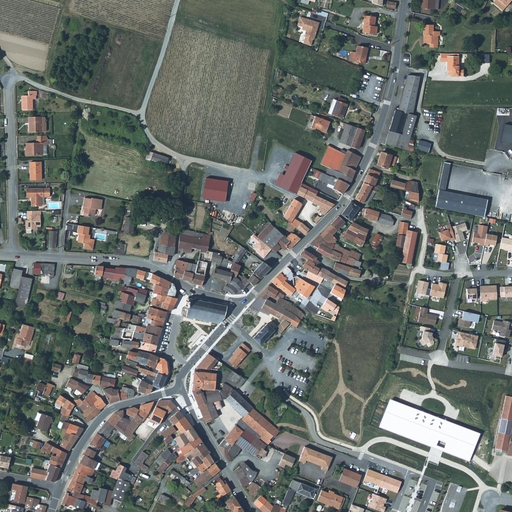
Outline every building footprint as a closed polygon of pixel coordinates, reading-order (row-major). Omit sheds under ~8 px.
[(511,0),(511,1),(511,0),(494,0),(492,3),(502,11),(511,0)] [(376,17),(365,15),(362,32),(376,34),(377,29),(374,28),(376,17)] [(319,22),(300,17),(297,25),(302,26),(301,29),(306,30),(304,36),(305,37),(303,43),(311,45),(312,39),(314,39),(315,36),(314,36),(315,30),(316,31),(319,22)] [(424,35),(424,43),(429,43),(430,35),(433,29),(433,24),(423,24),(423,34),(424,35)] [(430,35),(429,43),(429,46),(437,46),(437,35),(439,35),(439,30),(433,30),(433,29),(430,35)] [(355,51),(350,50),(348,59),(364,63),(367,47),(357,45),(355,51)] [(463,75),(463,69),(458,69),(459,56),(450,55),(450,53),(446,52),(445,61),(447,61),(447,70),(450,70),(450,75),(463,75)] [(417,116),(417,114),(413,113),(420,75),(408,74),(399,107),(396,106),(396,109),(408,112),(417,116)] [(22,108),(32,108),(32,98),(36,98),(36,90),(28,90),(28,94),(22,94),(22,108)] [(328,112),(342,117),(347,103),(333,98),(328,112)] [(396,109),(390,129),(389,131),(411,136),(417,116),(408,112),(396,109)] [(312,127),(326,133),(331,121),(316,115),(312,127)] [(29,125),(28,125),(28,131),(45,131),(46,129),(46,123),(45,121),(42,121),(42,116),(29,116),(29,125)] [(359,148),(366,130),(347,123),(340,140),(359,148)] [(411,136),(389,131),(386,143),(407,149),(411,136)] [(27,148),(27,154),(42,153),(42,144),(48,144),(48,138),(37,139),(37,142),(25,143),(26,148),(27,148)] [(419,141),(417,149),(429,152),(431,144),(419,141)] [(329,167),(353,178),(357,170),(356,169),(362,156),(348,150),(347,153),(329,144),(321,163),(329,167)] [(382,151),(377,164),(388,167),(392,154),(382,151)] [(154,152),(151,161),(167,166),(169,157),(154,152)] [(30,179),(42,179),(41,161),(30,161),(30,179)] [(444,191),(450,163),(444,162),(438,190),(444,191)] [(310,174),(319,178),(322,171),(318,169),(313,167),(310,174)] [(353,178),(329,167),(326,173),(337,178),(350,184),(353,178)] [(379,187),(380,188),(382,185),(376,182),(381,171),(371,167),(364,181),(379,187)] [(326,173),(322,171),(319,178),(319,179),(328,183),(334,185),(337,178),(326,173)] [(288,178),(287,179),(284,186),(297,193),(301,186),(301,184),(288,178)] [(350,184),(337,178),(334,185),(328,183),(327,186),(343,193),(350,184)] [(391,185),(404,188),(406,182),(394,178),(393,178),(391,185)] [(412,179),(406,182),(404,188),(410,190),(419,192),(418,183),(418,181),(412,179)] [(379,187),(364,181),(361,188),(369,192),(371,188),(377,190),(379,187)] [(316,195),(316,193),(301,186),(297,193),(320,205),(319,207),(327,212),(335,204),(316,195)] [(42,205),(42,196),(44,196),(50,196),(50,187),(27,188),(27,196),(32,196),(32,205),(42,205)] [(369,192),(361,188),(356,197),(364,201),(369,192)] [(420,200),(419,192),(410,190),(408,197),(411,198),(411,199),(417,201),(417,200),(420,200)] [(444,191),(438,190),(435,207),(484,217),(487,200),(444,191)] [(84,214),(89,215),(90,213),(95,214),(96,208),(99,208),(99,204),(102,205),(103,199),(92,197),(92,198),(85,196),(83,206),(85,206),(84,214)] [(310,228),(307,226),(300,220),(295,217),(303,203),(294,198),(286,211),(282,209),(282,210),(279,208),(278,210),(280,212),(276,217),(279,220),(276,224),(278,226),(281,223),(284,226),(282,228),(284,229),(285,227),(290,231),(293,229),(297,232),(296,234),(300,238),(310,228)] [(350,219),(360,206),(351,200),(342,213),(350,219)] [(393,224),(395,216),(367,207),(364,215),(393,224)] [(37,226),(41,226),(41,214),(35,215),(35,210),(27,210),(27,215),(30,215),(30,219),(28,219),(25,219),(26,229),(37,228),(37,226)] [(313,221),(315,223),(321,217),(318,214),(316,216),(314,215),(312,218),(314,219),(313,221)] [(348,255),(349,255),(351,250),(335,244),(334,242),(338,238),(334,233),(346,221),(339,215),(311,242),(319,246),(321,242),(333,248),(343,253),(348,255)] [(135,218),(127,216),(124,232),(133,233),(135,218)] [(417,230),(408,228),(409,221),(401,219),(396,244),(404,245),(401,260),(412,262),(417,230)] [(348,227),(358,232),(359,231),(362,225),(361,224),(354,221),(348,227)] [(275,226),(271,222),(258,235),(262,239),(275,226)] [(455,240),(456,242),(465,239),(462,231),(468,229),(466,223),(451,227),(455,240)] [(90,234),(88,234),(90,226),(79,224),(77,232),(79,232),(78,241),(85,242),(84,247),(93,249),(95,238),(90,237),(90,234)] [(447,229),(439,232),(442,241),(450,238),(451,241),(455,240),(451,227),(450,224),(446,225),(447,229)] [(369,228),(362,225),(359,231),(366,235),(364,240),(368,242),(369,239),(368,238),(370,232),(368,231),(369,228)] [(472,242),(476,243),(478,243),(479,243),(479,245),(484,246),(488,226),(479,225),(477,233),(474,232),(472,242)] [(287,237),(275,226),(262,239),(272,247),(277,242),(281,246),(284,249),(286,246),(285,245),(290,240),(287,237)] [(348,227),(344,234),(354,240),(358,232),(348,227)] [(168,253),(174,254),(175,245),(176,237),(175,237),(176,231),(165,229),(160,235),(158,251),(154,250),(153,259),(167,261),(168,253)] [(49,246),(57,247),(58,230),(50,230),(49,246)] [(354,240),(362,244),(364,240),(366,235),(359,231),(358,232),(354,240)] [(200,248),(197,263),(195,272),(193,272),(192,279),(194,283),(202,285),(208,259),(210,260),(212,251),(207,250),(210,234),(203,232),(202,238),(194,236),(192,246),(200,248)] [(254,246),(265,256),(272,247),(262,239),(258,235),(255,232),(252,236),(258,241),(254,246)] [(372,244),(378,246),(383,235),(377,232),(371,243),(372,244)] [(192,246),(194,236),(180,233),(178,249),(191,252),(192,246)] [(289,249),(300,238),(296,234),(292,233),(287,237),(290,240),(285,245),(286,246),(289,249)] [(499,235),(488,233),(486,242),(497,244),(499,235)] [(511,241),(502,239),(500,249),(507,250),(507,249),(511,250),(511,251),(511,250),(511,241)] [(113,252),(124,254),(126,243),(115,241),(113,252)] [(276,251),(281,246),(277,242),(272,247),(276,251)] [(330,256),(333,248),(321,242),(319,246),(317,249),(330,256)] [(444,254),(446,246),(436,244),(434,253),(438,253),(437,261),(441,262),(441,264),(446,265),(446,263),(445,263),(445,260),(447,260),(448,255),(444,254)] [(247,249),(241,245),(233,257),(228,254),(226,258),(229,260),(234,262),(237,263),(247,249)] [(301,254),(316,263),(320,263),(321,261),(317,258),(318,256),(305,248),(301,251),(301,254)] [(330,256),(332,257),(339,260),(343,253),(333,248),(330,256)] [(353,257),(356,258),(359,260),(361,253),(352,248),(351,250),(349,255),(350,256),(353,257)] [(234,262),(230,270),(226,269),(219,267),(222,256),(222,255),(218,254),(218,252),(212,251),(210,260),(215,261),(215,265),(213,275),(228,279),(222,291),(225,293),(227,290),(229,291),(231,293),(233,292),(235,293),(241,289),(246,286),(245,285),(239,278),(241,276),(238,273),(241,265),(237,263),(234,262)] [(348,255),(343,253),(339,260),(346,262),(348,255)] [(349,255),(348,255),(346,262),(353,264),(356,258),(353,257),(350,256),(349,255)] [(222,256),(219,267),(226,269),(229,260),(226,258),(222,256)] [(362,261),(359,260),(356,258),(353,264),(359,266),(362,261)] [(174,273),(178,276),(192,279),(193,272),(195,272),(197,263),(177,259),(175,266),(176,267),(174,273)] [(307,260),(307,261),(303,267),(309,270),(317,274),(320,267),(307,260)] [(271,266),(263,261),(253,271),(253,272),(260,277),(271,266)] [(343,272),(349,273),(359,276),(361,269),(336,261),(334,267),(343,272)] [(40,274),(54,275),(54,263),(41,262),(41,273),(40,274)] [(107,275),(107,278),(112,280),(113,278),(115,268),(103,266),(102,275),(107,275)] [(123,280),(124,274),(126,267),(116,266),(115,268),(113,278),(119,279),(123,280)] [(295,288),(294,287),(286,281),(294,274),(295,273),(286,266),(271,280),(276,286),(290,295),(295,288)] [(22,276),(23,269),(13,267),(9,285),(19,287),(22,276)] [(134,267),(126,267),(124,274),(136,277),(138,272),(133,270),(134,267)] [(324,277),(326,278),(330,270),(324,267),(320,275),(324,277)] [(139,268),(138,272),(142,273),(140,278),(147,280),(149,271),(139,268)] [(330,269),(330,270),(326,278),(332,282),(337,273),(330,269)] [(307,273),(306,275),(321,283),(324,277),(320,275),(317,274),(309,270),(307,273)] [(154,282),(157,284),(161,276),(152,272),(150,281),(154,282)] [(295,273),(294,274),(294,287),(295,288),(298,290),(299,291),(303,286),(307,281),(300,277),(295,273)] [(342,276),(337,273),(332,282),(342,287),(347,277),(342,276)] [(250,282),(254,285),(254,284),(248,278),(243,274),(241,276),(239,278),(245,285),(250,282)] [(254,284),(259,279),(252,274),(248,278),(254,284)] [(26,307),(32,278),(22,276),(19,287),(19,288),(16,301),(15,304),(26,307)] [(169,280),(161,276),(157,284),(166,287),(169,280)] [(172,282),(169,280),(166,287),(176,292),(177,291),(172,282)] [(430,295),(431,289),(427,288),(428,282),(419,280),(416,293),(429,295),(430,295)] [(307,281),(303,286),(310,291),(314,285),(307,281)] [(177,297),(179,293),(176,292),(166,287),(157,284),(154,282),(152,291),(162,294),(165,294),(177,297)] [(438,285),(432,283),(431,289),(430,295),(443,298),(446,284),(439,282),(438,285)] [(263,290),(274,297),(278,290),(268,284),(263,290)] [(511,284),(508,285),(508,287),(500,287),(500,297),(506,297),(507,299),(511,298),(511,284)] [(144,299),(146,293),(137,291),(138,290),(127,286),(127,288),(120,285),(118,290),(127,293),(135,296),(144,299)] [(485,286),(480,286),(480,300),(488,299),(497,299),(496,285),(488,286),(487,287),(485,287),(485,286)] [(306,297),(310,291),(303,286),(299,291),(298,290),(298,291),(306,297)] [(477,299),(476,286),(472,286),(472,287),(469,287),(469,289),(466,289),(466,294),(467,294),(467,299),(472,298),(472,299),(477,299)] [(290,295),(294,297),(298,291),(298,290),(295,288),(290,295)] [(134,299),(135,296),(127,293),(118,290),(118,293),(120,293),(119,299),(131,304),(133,304),(134,299)] [(162,294),(152,291),(150,290),(149,294),(153,295),(156,296),(155,298),(174,304),(177,297),(165,294),(162,294)] [(278,290),(274,297),(263,290),(259,295),(265,298),(266,297),(275,302),(277,299),(280,295),(283,297),(284,295),(278,290)] [(210,320),(220,322),(226,315),(225,314),(226,306),(228,305),(227,304),(226,305),(211,301),(211,300),(208,299),(208,300),(202,299),(202,298),(200,297),(200,299),(195,298),(196,296),(194,296),(193,298),(189,297),(187,295),(186,296),(187,298),(187,299),(186,299),(185,300),(187,301),(186,304),(185,304),(185,305),(186,305),(186,306),(184,307),(185,309),(187,308),(186,315),(210,320)] [(287,309),(290,303),(291,302),(283,297),(280,295),(277,299),(275,302),(266,297),(265,298),(266,299),(261,307),(282,319),(275,327),(281,332),(296,316),(293,313),(290,311),(287,309)] [(174,304),(155,298),(153,297),(151,303),(171,309),(174,304)] [(119,299),(117,299),(115,306),(130,310),(131,304),(119,299)] [(296,316),(300,320),(304,314),(297,307),(290,303),(287,309),(290,311),(293,313),(296,316)] [(149,306),(147,313),(164,317),(166,311),(149,306)] [(428,308),(421,307),(418,321),(435,325),(437,316),(429,314),(429,315),(426,314),(426,313),(428,308)] [(72,310),(65,309),(63,318),(69,320),(72,310)] [(121,311),(113,309),(112,316),(119,317),(121,311)] [(119,317),(129,319),(131,313),(121,311),(119,317)] [(478,323),(479,315),(463,311),(462,318),(460,318),(458,325),(469,327),(470,321),(478,323)] [(163,322),(164,317),(147,313),(146,317),(163,322)] [(143,317),(137,315),(133,314),(132,319),(142,321),(147,322),(162,326),(163,322),(146,317),(143,317)] [(123,327),(124,322),(120,321),(120,319),(102,315),(101,324),(115,326),(118,326),(123,327)] [(508,329),(510,322),(503,320),(502,322),(494,320),(492,329),(500,331),(499,336),(509,338),(510,333),(509,332),(509,330),(508,329)] [(141,325),(135,324),(134,328),(134,330),(138,331),(138,330),(159,335),(160,335),(162,326),(147,322),(146,326),(141,325)] [(260,329),(253,337),(261,344),(268,337),(274,329),(267,322),(260,329)] [(33,331),(31,330),(32,326),(25,324),(24,328),(22,328),(19,338),(17,337),(16,343),(26,345),(27,340),(30,341),(33,331)] [(114,333),(112,333),(110,337),(116,339),(118,326),(115,326),(114,333)] [(423,331),(422,337),(423,338),(419,340),(423,346),(426,343),(428,347),(433,344),(434,342),(432,339),(431,337),(431,335),(432,333),(429,332),(430,328),(421,326),(420,330),(423,331)] [(127,327),(124,327),(121,337),(132,338),(132,335),(134,330),(134,328),(127,327)] [(138,331),(134,330),(132,335),(143,338),(142,341),(156,344),(159,335),(138,330),(138,331)] [(478,336),(459,331),(458,337),(457,341),(456,340),(455,345),(468,348),(468,347),(475,349),(478,336)] [(90,342),(95,344),(100,335),(95,333),(90,342)] [(107,347),(108,343),(110,339),(100,335),(95,344),(107,347)] [(506,341),(496,339),(493,355),(501,357),(503,350),(504,350),(506,341)] [(155,350),(156,344),(142,341),(141,347),(155,350)] [(235,365),(251,348),(243,341),(232,352),(234,354),(228,359),(235,365)] [(135,360),(138,351),(129,349),(127,357),(135,360)] [(208,352),(216,358),(218,356),(213,353),(214,352),(213,351),(210,349),(208,352)] [(138,350),(138,351),(135,360),(146,363),(150,353),(138,350)] [(196,365),(196,367),(210,368),(217,359),(216,358),(208,352),(196,365)] [(72,361),(78,363),(80,354),(74,353),(72,361)] [(159,356),(150,353),(146,363),(154,366),(159,356)] [(167,360),(159,356),(154,366),(159,368),(158,371),(166,375),(168,371),(167,360)] [(61,364),(53,362),(52,369),(59,371),(61,364)] [(120,369),(141,378),(143,372),(138,369),(135,368),(122,364),(120,369)] [(143,372),(151,374),(153,370),(149,369),(145,368),(139,366),(138,369),(143,372)] [(158,371),(159,368),(154,366),(153,370),(151,374),(156,376),(158,371)] [(88,372),(88,370),(87,370),(77,367),(75,367),(73,374),(78,376),(78,377),(86,379),(85,381),(92,382),(93,373),(88,372)] [(239,375),(232,369),(228,376),(240,385),(245,379),(239,375)] [(228,390),(232,387),(225,382),(215,381),(216,372),(194,370),(193,387),(192,389),(196,388),(197,389),(200,388),(201,387),(219,389),(228,390)] [(156,376),(152,384),(148,382),(144,392),(143,393),(150,391),(154,384),(156,385),(161,387),(166,375),(158,371),(156,376)] [(47,381),(54,384),(57,377),(45,372),(42,379),(47,381)] [(100,374),(93,373),(92,382),(99,383),(100,374)] [(99,383),(109,385),(109,384),(110,377),(108,376),(100,374),(99,383)] [(69,376),(66,384),(74,388),(78,381),(69,376)] [(144,392),(148,382),(141,378),(138,385),(137,390),(144,392)] [(43,393),(46,384),(39,381),(36,388),(39,389),(37,394),(42,395),(43,393)] [(43,393),(49,396),(53,385),(54,385),(54,384),(47,381),(46,384),(43,393)] [(77,396),(78,397),(84,391),(87,387),(89,385),(78,381),(74,388),(72,393),(76,397),(77,396)] [(134,391),(133,388),(122,385),(122,388),(122,391),(126,391),(126,398),(133,397),(134,391)] [(118,388),(114,388),(111,386),(102,389),(109,402),(120,399),(119,395),(118,392),(118,389),(118,388)] [(239,393),(234,388),(232,387),(228,390),(219,389),(219,391),(207,394),(206,390),(203,391),(207,402),(199,406),(206,422),(216,419),(216,417),(220,415),(218,410),(224,407),(222,400),(227,398),(230,404),(236,409),(243,415),(245,417),(255,408),(239,393)] [(122,391),(122,388),(118,388),(118,389),(118,392),(119,395),(120,399),(126,398),(126,391),(122,391)] [(93,390),(91,392),(88,395),(93,402),(100,396),(93,390)] [(93,402),(88,395),(84,391),(78,397),(82,401),(88,408),(94,415),(100,410),(99,409),(93,402)] [(207,402),(203,391),(194,395),(199,406),(207,402)] [(59,394),(55,402),(63,405),(62,406),(70,410),(74,403),(70,400),(59,394)] [(511,396),(505,395),(501,418),(511,419),(511,396)] [(76,397),(73,400),(78,405),(82,401),(78,397),(77,396),(76,397)] [(106,403),(100,396),(93,402),(99,409),(106,403)] [(152,422),(153,420),(171,399),(159,400),(147,419),(152,422)] [(176,406),(171,399),(153,420),(158,423),(165,412),(167,413),(176,406)] [(389,399),(379,427),(469,461),(480,433),(389,399)] [(142,408),(147,412),(148,413),(154,400),(141,404),(140,406),(142,408)] [(88,408),(82,401),(78,405),(84,412),(88,408)] [(282,403),(276,411),(281,414),(287,405),(282,403)] [(126,407),(126,413),(130,415),(133,416),(133,417),(138,421),(142,417),(136,412),(138,408),(134,405),(126,407)] [(60,413),(68,416),(69,413),(70,410),(62,406),(60,411),(60,413)] [(138,408),(136,412),(142,417),(143,418),(147,412),(142,408),(140,406),(138,408)] [(82,413),(88,420),(94,415),(88,408),(84,412),(82,413)] [(128,423),(131,420),(129,418),(124,418),(121,416),(123,413),(123,408),(115,411),(114,411),(121,417),(128,423)] [(245,427),(263,441),(266,443),(267,443),(271,439),(269,438),(273,434),(274,435),(279,429),(255,408),(245,417),(243,415),(241,417),(240,418),(235,424),(234,426),(241,432),(245,427)] [(179,410),(169,418),(173,423),(160,432),(165,437),(178,427),(175,422),(184,415),(179,410)] [(126,426),(119,420),(121,417),(114,411),(101,425),(109,431),(104,438),(105,438),(107,439),(108,440),(115,431),(118,428),(119,430),(121,432),(122,432),(126,426)] [(46,429),(51,415),(41,412),(37,426),(46,429)] [(64,420),(66,421),(68,417),(68,416),(60,413),(58,418),(64,420)] [(165,437),(163,439),(166,442),(166,443),(174,437),(191,425),(184,415),(175,422),(178,427),(165,437)] [(126,426),(128,423),(121,417),(119,420),(126,426)] [(122,432),(130,438),(133,433),(131,432),(138,421),(133,417),(131,420),(128,423),(126,426),(122,432)] [(511,430),(511,419),(501,418),(499,432),(511,434),(511,430)] [(66,421),(64,420),(63,421),(60,432),(64,434),(66,431),(69,422),(66,421)] [(78,435),(83,427),(76,424),(76,422),(70,420),(69,422),(66,431),(78,435)] [(96,432),(104,438),(109,431),(101,425),(96,432)] [(174,437),(180,446),(198,435),(191,425),(174,437)] [(241,432),(234,426),(230,430),(227,435),(219,445),(224,453),(230,446),(232,444),(241,432)] [(241,432),(232,444),(230,446),(239,445),(240,445),(245,449),(245,448),(246,449),(253,437),(261,444),(263,441),(245,427),(241,432)] [(64,434),(61,440),(60,444),(68,449),(78,435),(66,431),(64,434)] [(96,432),(89,442),(98,448),(105,438),(104,438),(96,432)] [(511,434),(499,432),(496,449),(508,450),(507,455),(511,456),(511,434)] [(182,451),(183,453),(202,441),(198,435),(180,446),(179,447),(180,449),(182,451)] [(260,446),(263,447),(264,445),(261,444),(253,437),(246,449),(256,455),(260,446)] [(34,439),(32,445),(39,447),(41,441),(34,439)] [(50,452),(51,449),(53,445),(46,440),(42,448),(45,450),(50,452)] [(189,462),(191,461),(207,448),(202,441),(183,453),(185,456),(189,462)] [(101,450),(98,448),(89,442),(87,446),(96,451),(99,452),(101,450)] [(67,452),(53,445),(51,449),(56,452),(55,454),(64,458),(67,452)] [(228,461),(237,452),(240,445),(239,445),(230,446),(231,446),(224,454),(228,461)] [(92,458),(96,451),(87,446),(83,453),(92,458)] [(159,466),(165,459),(167,456),(171,453),(171,452),(167,447),(154,461),(159,466)] [(177,452),(180,449),(179,447),(174,450),(171,452),(171,453),(167,456),(165,459),(169,463),(175,458),(183,453),(182,451),(177,453),(177,452)] [(299,460),(304,463),(305,460),(306,459),(322,465),(321,469),(325,470),(330,457),(304,447),(299,460)] [(207,448),(191,461),(189,462),(193,467),(195,466),(203,460),(201,458),(210,451),(207,448)] [(135,462),(141,466),(141,465),(144,458),(148,454),(142,450),(134,461),(135,462)] [(212,454),(210,451),(201,458),(203,460),(195,466),(198,469),(199,468),(201,470),(214,460),(211,455),(212,454)] [(8,467),(11,456),(0,453),(0,463),(3,464),(3,466),(8,467)] [(50,458),(51,458),(62,463),(64,458),(55,454),(51,453),(50,458)] [(97,460),(92,458),(83,453),(79,462),(93,468),(97,460)] [(184,457),(185,456),(183,453),(175,458),(177,462),(179,461),(180,462),(185,459),(184,457)] [(285,453),(279,465),(284,467),(285,464),(292,467),(296,458),(285,453)] [(164,467),(165,467),(169,463),(165,459),(159,466),(155,470),(159,473),(164,467)] [(247,465),(243,461),(234,470),(243,487),(251,481),(241,470),(247,465)] [(60,466),(49,462),(46,469),(32,466),(30,475),(54,480),(60,466)] [(71,478),(83,483),(85,479),(91,482),(93,477),(91,476),(94,468),(93,468),(79,462),(71,478)] [(124,470),(126,466),(119,462),(114,472),(113,476),(116,478),(117,477),(123,479),(126,472),(124,470)] [(214,462),(189,482),(185,485),(184,486),(190,491),(194,488),(192,486),(196,483),(198,486),(206,480),(220,468),(214,462)] [(344,468),(339,481),(357,487),(361,474),(344,468)] [(368,468),(364,480),(379,486),(384,474),(368,468)] [(176,471),(172,477),(176,481),(177,479),(180,475),(181,474),(176,471)] [(123,479),(129,481),(132,475),(126,472),(123,479)] [(402,482),(384,474),(379,486),(397,493),(402,482)] [(185,485),(189,482),(180,475),(177,479),(185,485)] [(113,489),(111,495),(122,500),(130,481),(129,481),(123,479),(117,477),(116,478),(117,478),(113,489)] [(85,486),(82,485),(83,483),(71,478),(70,480),(65,490),(68,491),(68,493),(82,499),(84,493),(78,492),(79,490),(82,491),(85,486)] [(221,495),(231,489),(226,482),(224,483),(222,479),(216,482),(215,484),(219,492),(221,495)] [(248,490),(255,495),(261,485),(252,480),(247,487),(250,489),(248,490)] [(300,482),(295,480),(292,488),(295,490),(296,490),(300,482)] [(24,502),(28,485),(13,482),(9,499),(24,502)] [(300,482),(296,490),(296,491),(311,497),(315,488),(300,482)] [(94,489),(92,488),(90,495),(90,496),(96,498),(97,500),(103,502),(103,503),(109,504),(110,496),(111,495),(105,494),(107,488),(95,485),(94,489)] [(196,490),(199,494),(206,489),(204,485),(196,490)] [(285,496),(290,498),(295,490),(292,488),(288,487),(285,496)] [(85,500),(82,499),(68,493),(68,491),(65,490),(61,502),(68,505),(69,502),(82,507),(85,500)] [(326,504),(325,506),(326,506),(328,503),(332,491),(329,490),(328,492),(321,490),(317,500),(326,504)] [(341,511),(346,498),(344,497),(334,493),(334,492),(332,491),(328,503),(326,506),(341,511)] [(96,498),(90,496),(90,495),(84,493),(82,499),(85,500),(96,504),(97,500),(96,498)] [(166,504),(169,497),(161,493),(157,499),(166,504)] [(189,505),(196,496),(192,493),(185,502),(189,505)] [(253,502),(265,511),(264,511),(269,511),(273,505),(261,494),(253,502)] [(387,499),(374,494),(371,502),(370,501),(368,506),(383,511),(385,507),(383,506),(384,503),(385,504),(387,499)] [(25,507),(36,509),(44,511),(47,504),(38,502),(39,497),(28,495),(25,507)] [(241,505),(233,495),(225,501),(230,507),(233,511),(241,505)] [(217,497),(213,499),(219,507),(224,503),(219,496),(217,497)] [(277,511),(278,511),(281,505),(275,502),(273,505),(269,511),(277,511)] [(21,511),(23,507),(14,504),(7,503),(6,507),(14,509),(13,511),(21,511)]
